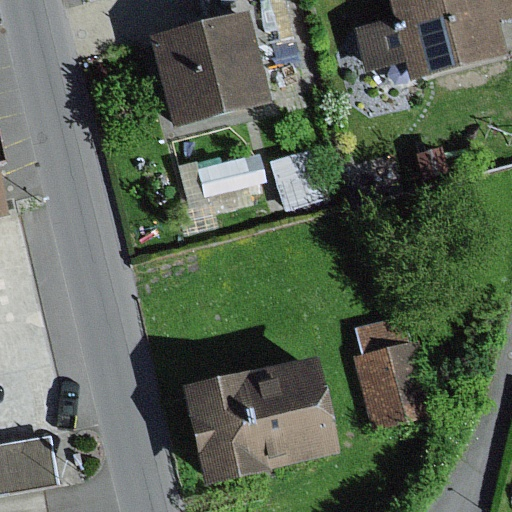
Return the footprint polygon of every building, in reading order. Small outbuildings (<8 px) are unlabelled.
[(511,0),(382,0),(389,23),(400,66),(406,88),(501,63),(491,25),(511,19),(511,0)] [(241,18),(148,41),(171,131),(263,108),(241,18)] [(400,66),(389,23),(354,32),(365,75),(400,66)] [(310,153),(269,165),(284,215),(324,203),(310,153)] [(257,159),(194,175),(201,201),(264,185),(257,159)] [(403,321),(353,333),(360,358),(353,359),(370,430),(436,414),(418,343),(409,345),(403,321)] [(311,364),(179,395),(202,491),(334,460),(311,364)] [(42,444),(0,450),(0,498),(49,491),(42,444)]
